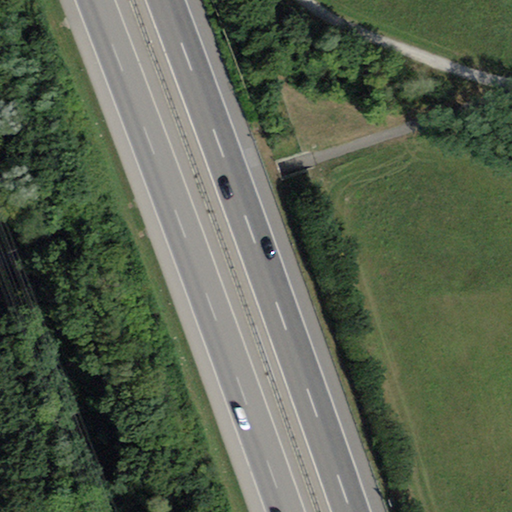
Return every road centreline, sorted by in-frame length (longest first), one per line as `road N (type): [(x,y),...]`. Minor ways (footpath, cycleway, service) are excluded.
road 1 (motorway): [(95,0),(284,511)]
road 2 (motorway): [(349,511),(162,0)]
